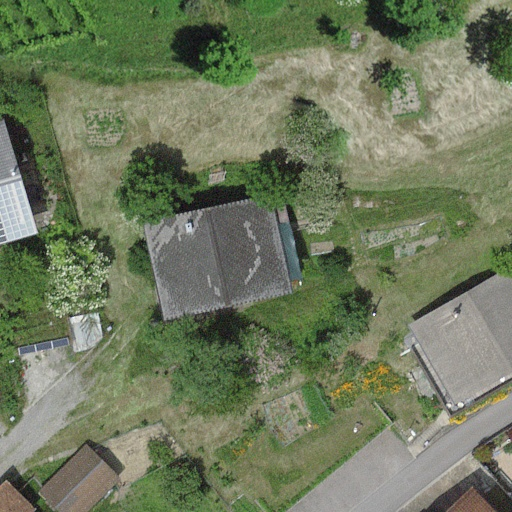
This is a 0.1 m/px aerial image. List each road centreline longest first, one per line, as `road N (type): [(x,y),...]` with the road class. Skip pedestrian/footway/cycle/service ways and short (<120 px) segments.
road 1 (residential): [(375,511),(511,409)]
road 2 (track): [(0,458),(105,368)]
